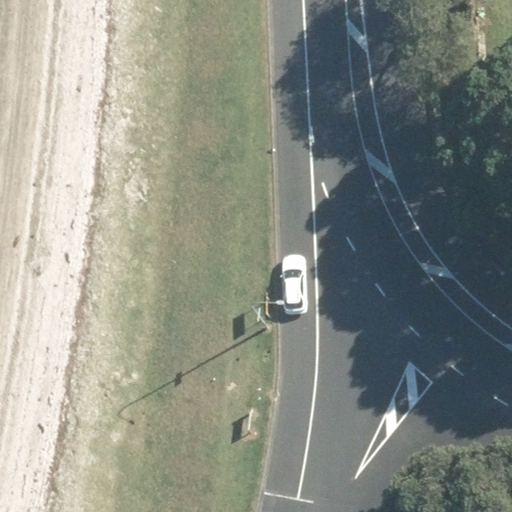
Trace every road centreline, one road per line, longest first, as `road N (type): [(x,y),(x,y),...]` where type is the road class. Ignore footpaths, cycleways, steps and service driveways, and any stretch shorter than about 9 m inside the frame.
road 1 (residential): [(359,0),(373,183),(393,237),(438,294)]
road 2 (residential): [(438,294),(323,511)]
